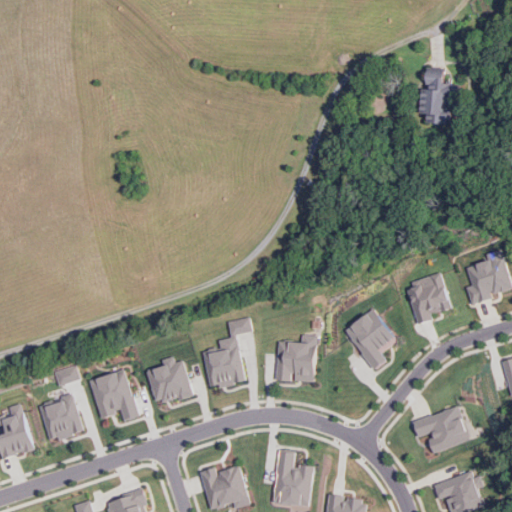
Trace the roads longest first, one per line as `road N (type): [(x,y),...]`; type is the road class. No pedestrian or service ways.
road 1 (residential): [(0,498),(240,420),(295,415),(363,442),(396,480),(409,511)]
road 2 (residential): [(363,442),(437,353),(511,325)]
